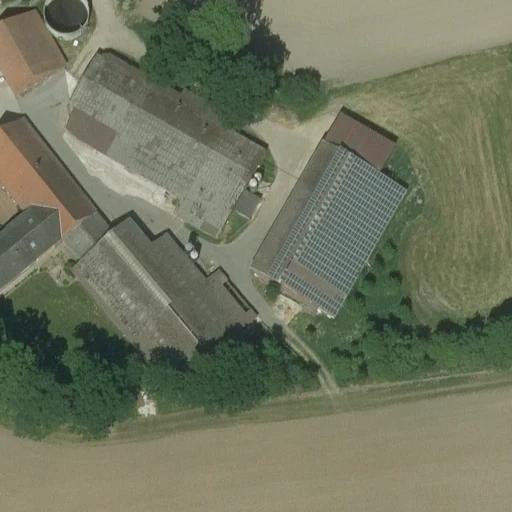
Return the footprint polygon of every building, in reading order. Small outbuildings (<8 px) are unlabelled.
[(50,6),(46,12),(45,18),(45,24),(47,30),(51,36),(56,40),(62,42),(69,43),(75,41),(81,38),(85,34),(89,28),(90,22),(90,16),(88,10),(84,4),(79,0),(77,0),(57,0),(54,2),(50,6)] [(34,15),(0,34),(0,70),(16,99),(64,72),(34,15)] [(266,157),(97,61),(69,108),(119,136),(97,173),(217,242),(266,157)] [(339,123),(324,151),(377,181),(393,153),(339,123)] [(0,140),(0,186),(28,223),(54,251),(64,243),(85,266),(74,272),(133,345),(204,287),(167,238),(150,251),(128,227),(114,238),(23,124),(0,140)] [(377,181),(324,151),(254,277),(331,320),(401,194),(377,181)] [(247,191),(236,209),(251,218),(263,201),(247,191)] [(0,293),(54,251),(28,223),(0,245),(0,293)]
